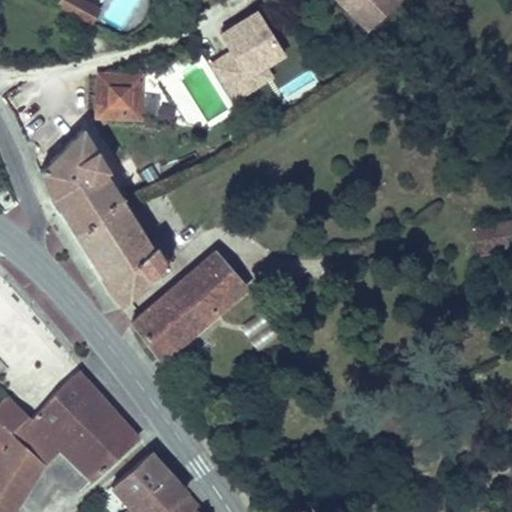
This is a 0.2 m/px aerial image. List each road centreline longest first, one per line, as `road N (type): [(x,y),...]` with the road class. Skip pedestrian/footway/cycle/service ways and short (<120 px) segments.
road 1 (tertiary): [(26,253),(231,511)]
road 2 (unknown): [(0,97),(109,76),(270,0)]
road 3 (residential): [(26,253),(34,217),(0,129)]
